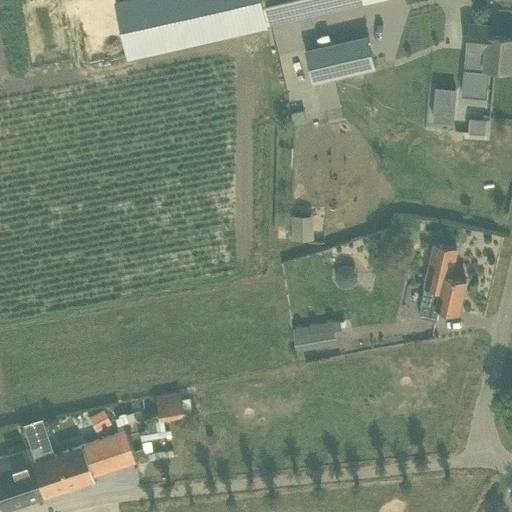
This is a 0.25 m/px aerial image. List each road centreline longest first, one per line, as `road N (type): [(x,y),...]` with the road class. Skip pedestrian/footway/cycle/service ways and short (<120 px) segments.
road 1 (unclassified): [(33,511),(107,496),(483,458)]
road 2 (unclassified): [(483,458),(511,302)]
